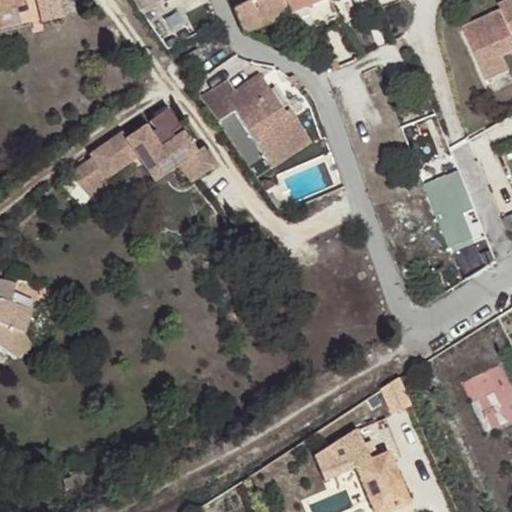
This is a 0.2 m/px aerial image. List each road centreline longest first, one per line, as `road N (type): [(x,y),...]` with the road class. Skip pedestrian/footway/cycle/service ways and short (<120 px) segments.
road 1 (residential): [(362,202),(285,234),(120,20)]
road 2 (residential): [(511,269),(413,335),(362,202)]
road 3 (residential): [(317,85),(304,67),(244,42),(219,0)]
road 4 (residential): [(362,202),(317,85)]
